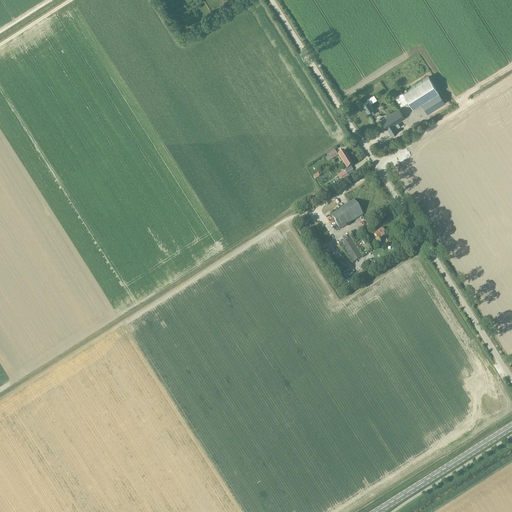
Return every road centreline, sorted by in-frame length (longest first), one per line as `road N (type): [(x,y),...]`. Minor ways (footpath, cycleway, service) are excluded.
road 1 (unclassified): [(511,380),(271,0)]
road 2 (secondary): [(376,511),(511,426)]
